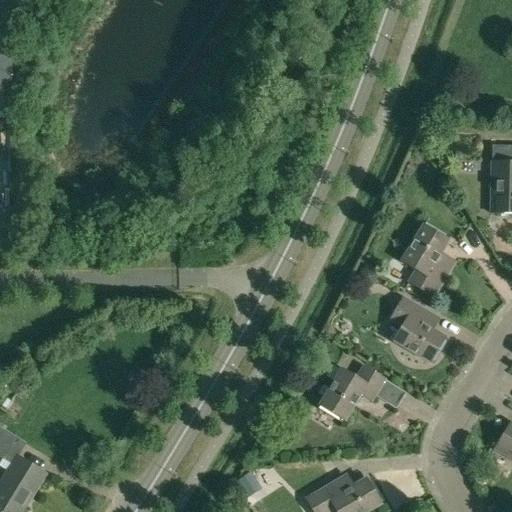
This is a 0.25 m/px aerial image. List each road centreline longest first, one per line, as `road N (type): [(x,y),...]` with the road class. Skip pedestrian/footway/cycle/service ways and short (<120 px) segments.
road 1 (tertiary): [(136,511),(309,204),(389,0)]
road 2 (residential): [(464,511),(440,457),(511,328)]
